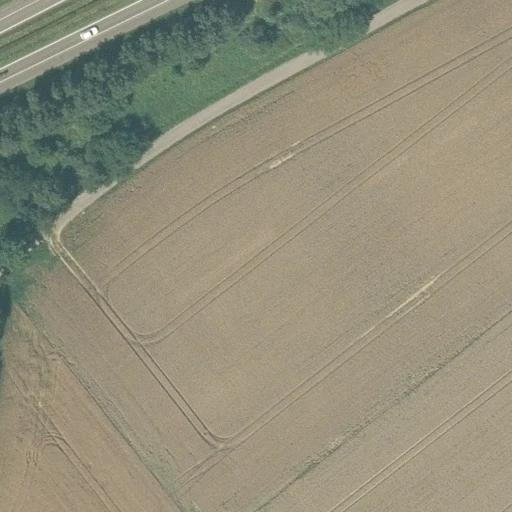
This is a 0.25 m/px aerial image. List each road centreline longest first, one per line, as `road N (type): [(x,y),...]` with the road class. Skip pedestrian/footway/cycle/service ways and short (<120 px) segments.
road 1 (track): [(419,0),(192,126),(0,271)]
road 2 (primary): [(0,77),(158,0)]
